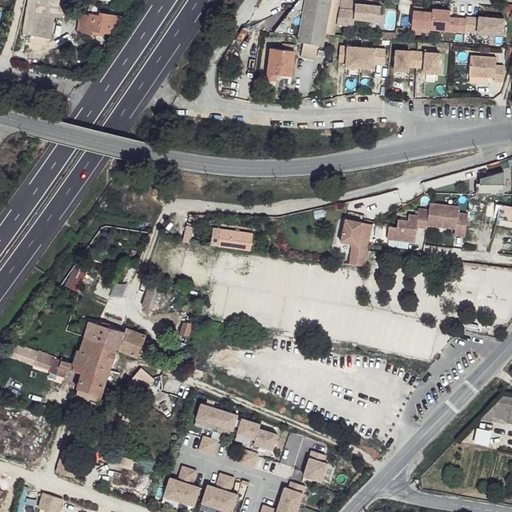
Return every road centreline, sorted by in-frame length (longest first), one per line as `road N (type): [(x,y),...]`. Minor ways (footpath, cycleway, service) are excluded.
road 1 (tertiary): [(426,146),(309,168),(205,166),(0,116)]
road 2 (track): [(164,215),(128,301),(128,312),(149,331),(153,363),(370,455),(389,473)]
road 3 (motorway): [(0,296),(90,177),(202,0)]
road 4 (unclassified): [(497,132),(489,153),(410,179),(277,210),(177,208),(164,215)]
road 5 (residential): [(426,146),(424,127),(407,112),(302,117),(218,108),(206,88),(213,63),(253,0)]
road 6 (motorway): [(167,0),(0,247)]
road 7 (tertiary): [(375,488),(511,342)]
road 8 (unclassified): [(375,488),(504,511)]
